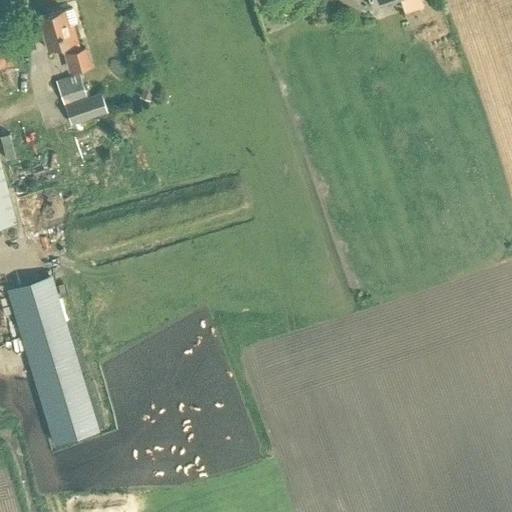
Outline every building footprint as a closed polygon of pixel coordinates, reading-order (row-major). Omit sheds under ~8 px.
[(71,22),(76,20),(73,8),(63,10),(63,8),(39,15),(48,47),(66,42),(73,67),(90,63),(85,47),(79,48),(71,22)] [(0,87),(11,84),(0,47),(0,87)] [(70,123),(106,110),(100,91),(86,96),(78,71),(55,79),(70,123)] [(7,132),(0,133),(0,136),(5,156),(13,154),(7,132)] [(0,160),(0,226),(16,222),(0,160)] [(8,284),(49,441),(95,429),(54,272),(8,284)]
